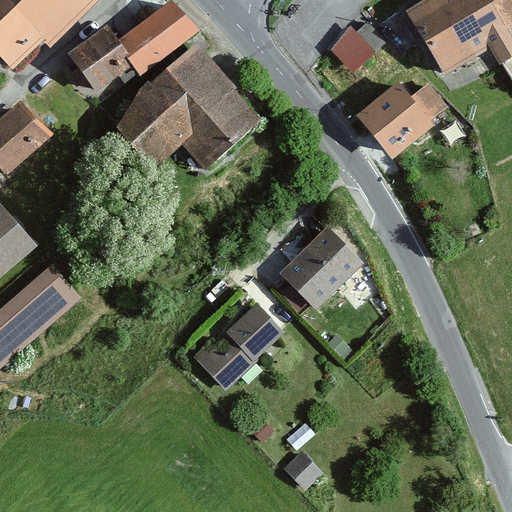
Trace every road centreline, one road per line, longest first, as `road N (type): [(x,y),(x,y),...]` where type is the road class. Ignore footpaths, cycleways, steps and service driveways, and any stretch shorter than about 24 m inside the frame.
road 1 (tertiary): [(223,0),(408,250),(511,487)]
road 2 (unknown): [(0,108),(110,0)]
